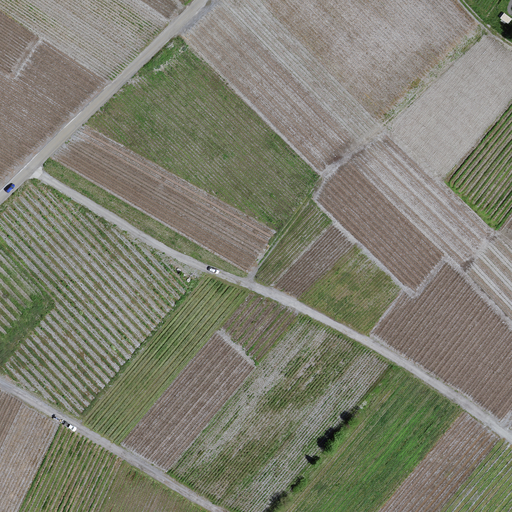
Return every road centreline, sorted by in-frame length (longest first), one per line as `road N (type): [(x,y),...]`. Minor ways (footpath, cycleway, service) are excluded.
road 1 (track): [(511,435),(463,398),(30,167)]
road 2 (residential): [(204,0),(0,197)]
road 3 (track): [(0,381),(221,511)]
